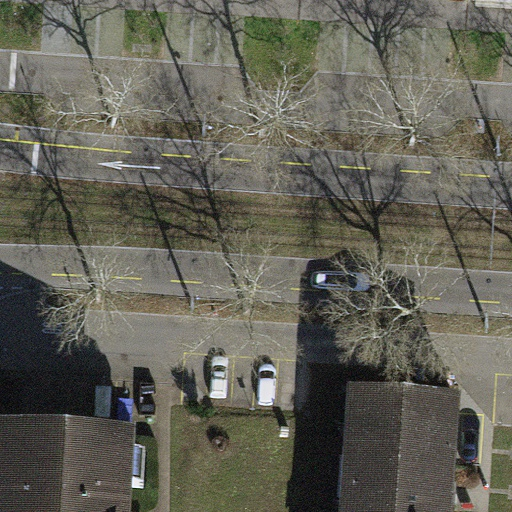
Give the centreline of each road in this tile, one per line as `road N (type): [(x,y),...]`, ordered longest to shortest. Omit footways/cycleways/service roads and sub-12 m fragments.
road 1 (secondary): [(511,186),(0,148)]
road 2 (secondary): [(0,267),(511,294)]
